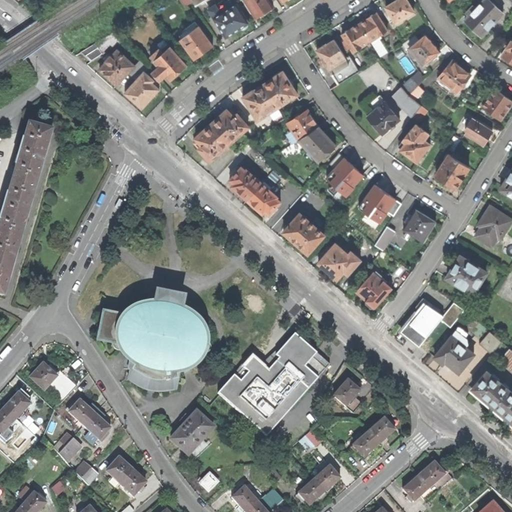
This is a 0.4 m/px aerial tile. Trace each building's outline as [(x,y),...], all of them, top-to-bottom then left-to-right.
[(244,0),(256,18),(263,14),(273,8),(269,3),(273,0),(244,0)] [(395,0),(393,2),(385,7),(395,23),(413,12),(406,0),(395,0)] [(474,30),(480,37),(502,13),(489,0),(483,0),(475,9),(473,6),(468,11),(471,13),(464,20),(474,30)] [(214,18),(226,37),(236,31),(249,23),(237,4),(221,14),(215,6),(208,10),(214,19),(214,18)] [(366,19),(358,24),(369,42),(387,31),(375,12),(370,15),(366,18),(366,19)] [(345,50),(349,47),(353,52),(369,42),(358,24),(351,28),(350,28),(348,30),(341,34),(344,39),(340,42),(345,50)] [(180,40),(194,60),(202,54),(213,46),(198,26),(180,40)] [(81,52),(91,62),(123,41),(115,32),(81,52)] [(416,57),(422,65),(424,62),(426,64),(432,60),(430,57),(438,50),(433,44),(424,34),(417,41),(412,36),(403,43),(409,50),(407,52),(413,59),(416,57)] [(509,62),(511,63),(511,38),(500,57),(509,62)] [(337,85),(358,71),(348,55),(344,58),(333,39),(324,45),(316,50),(328,70),(336,65),(339,70),(334,72),(336,75),(332,77),(337,85)] [(152,73),(160,82),(166,76),(170,80),(174,77),(173,76),(176,74),(186,66),(170,47),(163,53),(159,49),(150,57),(159,67),(152,73)] [(116,85),(128,72),(134,66),(118,51),(112,57),(111,56),(106,61),(107,62),(99,70),(108,78),(116,85)] [(125,93),(142,108),(149,100),(159,89),(151,82),(153,80),(144,72),(147,68),(140,60),(134,66),(128,72),(137,80),(125,93)] [(452,60),(436,80),(443,85),(445,82),(456,91),(469,74),(460,67),(452,60)] [(273,78),(263,84),(277,107),(297,94),(290,83),(282,71),(273,77),(273,78)] [(411,78),(401,87),(408,96),(414,101),(424,91),(411,78)] [(242,96),(257,120),(277,107),(263,84),(251,92),(251,91),(249,92),(242,96)] [(401,87),(391,96),(407,111),(415,101),(414,101),(408,96),(401,87)] [(494,89),(481,107),(499,120),(511,102),(511,101),(500,93),(494,89)] [(382,134),(398,119),(391,111),(393,109),(391,106),(390,107),(385,101),(367,117),(377,129),(382,134)] [(427,111),(415,101),(407,111),(406,113),(418,122),(427,111)] [(220,116),(211,124),(229,144),(236,137),(237,138),(242,134),(241,133),(248,127),(236,114),(233,117),(227,110),(225,111),(223,111),(221,112),(220,113),(220,116)] [(288,123),(298,139),(318,127),(310,114),(307,110),(288,123)] [(464,133),(483,145),(487,138),(491,131),(471,118),(464,128),(467,130),(464,133)] [(198,148),(210,161),(217,154),(218,155),(222,152),(221,151),(229,144),(211,124),(202,132),(199,132),(198,133),(196,134),(196,137),(195,138),(202,145),(198,148)] [(416,162),(429,144),(423,140),(428,133),(415,124),(411,131),(410,130),(402,141),(405,143),(400,150),(409,157),(416,162)] [(29,126),(14,181),(35,187),(41,164),(43,164),(44,160),(45,155),(44,155),(50,131),(29,126)] [(329,139),(318,127),(298,139),(318,161),(335,145),(329,139)] [(446,148),(453,152),(460,140),(453,136),(446,148)] [(446,183),(454,188),(468,167),(449,154),(435,175),(446,183)] [(368,178),(347,158),(328,179),(349,198),(368,178)] [(233,188),(246,199),(261,183),(246,169),(245,170),(241,167),(229,180),(233,184),(231,186),(233,188)] [(501,190),(511,196),(511,170),(511,173),(501,190)] [(0,229),(0,235),(19,241),(26,218),(27,218),(28,214),(30,210),(28,210),(35,187),(14,181),(0,229)] [(268,214),(280,201),(276,197),(276,196),(261,183),(246,199),(257,208),(262,213),(264,211),(268,214)] [(400,201),(378,186),(363,208),(385,224),(400,201)] [(475,237),(492,247),(497,239),(500,240),(511,220),(511,219),(490,206),(482,219),(478,226),(480,228),(475,237)] [(415,209),(403,228),(423,241),(435,221),(428,217),(415,209)] [(307,253),(323,234),(299,213),(283,231),(291,239),(289,241),(293,244),(297,248),(299,246),(307,253)] [(387,226),(379,238),(387,242),(394,231),(387,226)] [(13,264),(19,241),(0,235),(0,295),(4,296),(10,273),(12,273),(13,269),(14,265),(13,264)] [(374,246),(382,251),(387,242),(379,238),(374,246)] [(344,271),(347,274),(360,259),(350,250),(348,253),(335,242),(318,262),(328,271),(337,279),(344,271)] [(447,279),(473,296),(487,274),(468,262),(468,261),(461,256),(456,263),(454,266),(455,267),(447,279)] [(373,308),(391,288),(373,272),(356,291),(362,296),(366,299),(365,300),(365,303),(370,308),(373,308)] [(158,393),(176,392),(179,376),(177,376),(177,373),(187,369),(193,366),(197,362),(201,357),(202,352),(209,347),(205,343),(204,335),(202,328),(198,323),(193,318),(188,314),(181,310),(183,299),(158,294),(156,305),(154,305),(147,305),(141,307),(135,309),(129,312),(123,315),(108,312),(104,314),(98,341),(113,343),(113,347),(116,350),(121,350),(125,357),(133,364),(132,365),(128,381),(144,390),(153,393),(158,393)] [(419,348),(441,321),(443,318),(424,304),(401,333),(409,340),(419,348)] [(450,329),(464,310),(455,304),(443,318),(441,321),(450,329)] [(458,328),(452,336),(466,348),(468,344),(466,335),(458,328)] [(218,393),(268,436),(319,378),(306,367),(318,353),(295,334),(277,355),(280,358),(275,364),(270,369),(259,360),(253,354),(243,365),(251,371),(241,382),(234,376),(218,393)] [(450,365),(459,374),(474,355),(466,348),(452,336),(435,358),(442,365),(445,361),(450,365)] [(501,360),(511,369),(511,350),(510,349),(501,360)] [(331,365),(318,353),(306,367),(319,378),(331,365)] [(44,391),(57,378),(50,371),(44,365),(31,379),(44,391)] [(243,365),(234,376),(241,382),(251,371),(243,365)] [(484,399),(503,415),(511,403),(511,392),(487,372),(472,389),(484,399)] [(353,397),(360,388),(357,385),(350,378),(347,380),(333,395),(352,412),(360,404),(353,397)] [(30,405),(19,394),(13,400),(5,408),(16,419),(30,405)] [(66,411),(84,427),(98,411),(92,406),(88,409),(84,405),(80,401),(74,407),(72,405),(66,411)] [(511,422),(511,403),(503,415),(511,422)] [(0,432),(2,435),(16,419),(5,408),(0,413),(0,432)] [(99,441),(102,443),(106,438),(104,436),(110,429),(105,425),(101,421),(104,418),(98,411),(84,427),(98,440),(99,441)] [(195,459),(210,447),(202,439),(213,428),(196,412),(189,420),(187,419),(183,424),(184,425),(170,440),(180,449),(187,455),(189,454),(195,459)] [(386,417),(368,432),(381,447),(388,441),(386,438),(389,435),(394,431),(388,424),(390,423),(386,417)] [(306,451),(312,446),(314,446),(319,441),(311,431),(298,442),(306,451)] [(357,451),(363,458),(367,454),(371,450),(374,453),(381,447),(368,432),(353,446),(357,451)] [(59,442),(65,447),(72,439),(66,434),(59,442)] [(59,454),(67,463),(81,448),(72,439),(65,447),(59,454)] [(119,459),(107,472),(113,477),(109,481),(116,488),(120,483),(132,470),(122,461),(119,459)] [(311,477),(314,480),(325,492),(337,481),(339,478),(334,472),(336,470),(331,465),(329,467),(325,463),(316,470),(317,472),(311,477)] [(435,494),(452,479),(442,468),(440,470),(433,463),(427,468),(418,476),(435,494)] [(86,465),(77,473),(81,479),(90,469),(86,465)] [(281,477),(271,465),(265,470),(276,481),(281,477)] [(91,468),(90,469),(81,479),(88,486),(99,475),(91,468)] [(141,478),(132,470),(120,483),(133,496),(145,482),(141,478)] [(49,480),(53,486),(63,477),(58,472),(49,480)] [(217,482),(208,473),(199,483),(207,491),(217,482)] [(425,503),(435,494),(418,476),(407,485),(402,489),(409,496),(406,498),(410,503),(413,501),(413,502),(420,496),(425,503)] [(314,480),(295,495),(301,501),(303,499),(309,505),(315,500),(325,492),(314,480)] [(244,487),(242,485),(233,492),(235,495),(232,497),(237,503),(240,506),(236,509),(238,511),(246,511),(257,502),(245,487),(244,487)] [(27,502),(21,508),(25,511),(38,511),(41,509),(46,503),(42,500),(44,498),(39,494),(37,496),(28,486),(20,495),(27,502)] [(273,488),(260,499),(270,510),(283,499),(273,488)] [(266,511),(257,502),(246,511),(266,511)]
